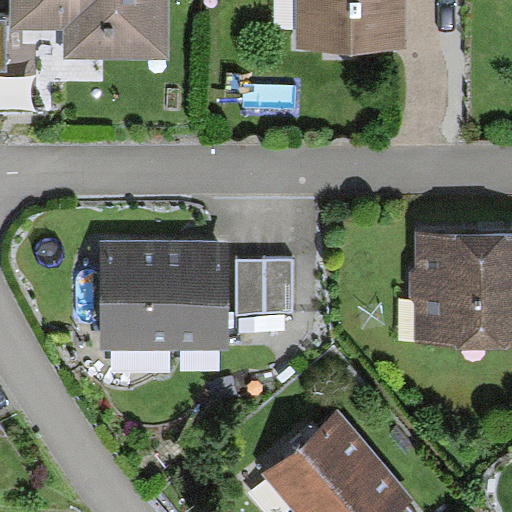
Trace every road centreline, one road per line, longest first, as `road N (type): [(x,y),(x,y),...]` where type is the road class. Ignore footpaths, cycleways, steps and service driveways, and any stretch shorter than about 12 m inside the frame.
road 1 (residential): [(0,173),(511,168)]
road 2 (residential): [(0,322),(125,511)]
